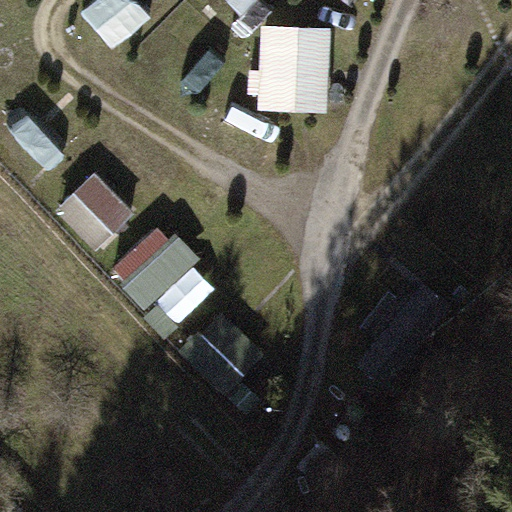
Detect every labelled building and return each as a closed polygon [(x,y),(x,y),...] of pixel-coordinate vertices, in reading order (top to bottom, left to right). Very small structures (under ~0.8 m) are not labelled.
[(95,0),(89,5),(116,43),(156,15),(145,0),(95,0)] [(247,37),(277,0),(223,0),(215,11),(247,37)] [(265,104),(336,106),(338,21),(267,19),(265,104)] [(175,328),(214,290),(191,266),(203,255),(168,217),(116,266),(175,328)] [(427,276),(366,349),(397,375),(458,302),(427,276)]
